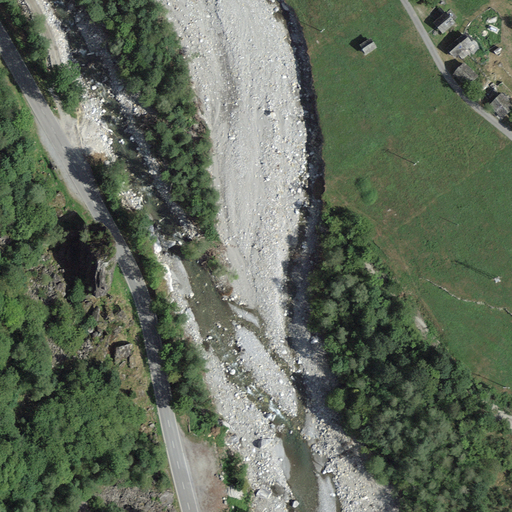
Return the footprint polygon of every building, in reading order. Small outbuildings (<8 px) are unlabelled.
[(445,15),(434,24),(443,34),(453,24),(445,15)] [(464,36),(447,49),(455,58),(471,45),(464,36)] [(369,40),(360,46),(366,54),(375,48),(369,40)] [(476,78),(464,65),(454,74),(466,87),(476,78)] [(511,108),(511,105),(502,95),(490,106),(502,119),(511,108)]
